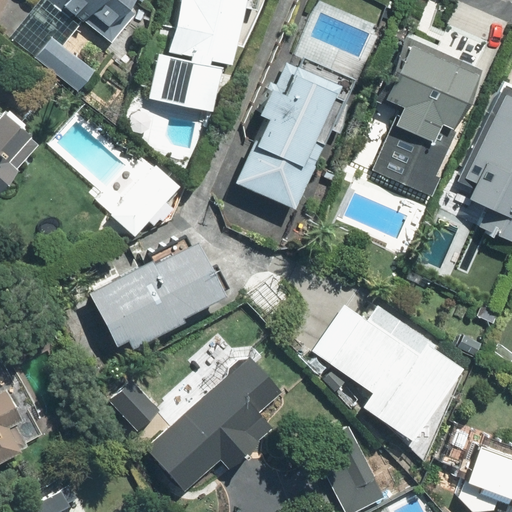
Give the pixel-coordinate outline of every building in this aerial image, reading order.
[(55,0),(110,40),(139,0),(55,0)] [(230,62),(242,0),(177,0),(167,52),(157,50),(148,95),(212,107),(221,60),(230,62)] [(475,62),(404,31),(374,99),(396,108),(371,167),(427,191),(454,129),(448,126),(475,62)] [(79,86),(93,68),(49,33),(34,51),(79,86)] [(232,177),(292,203),(344,82),(284,57),(232,177)] [(511,81),(501,76),(443,208),(511,238),(511,81)] [(0,102),(0,172),(35,132),(0,102)] [(118,348),(226,293),(194,232),(86,287),(118,348)] [(342,301),(310,348),(369,388),(360,402),(410,435),(461,359),(375,302),(365,317),(342,301)] [(260,408),(282,388),(248,352),(145,445),(183,487),(218,456),(226,466),(273,423),(260,408)] [(0,454),(32,439),(0,374),(0,454)] [(109,399),(135,428),(159,406),(132,377),(109,399)] [(344,511),(345,511),(383,494),(349,425),(311,443),(344,511)] [(497,487),(511,492),(511,452),(476,439),(455,495),(468,508),(490,505),(497,487)] [(32,511),(62,511),(80,502),(69,483),(28,505),(32,511)]
